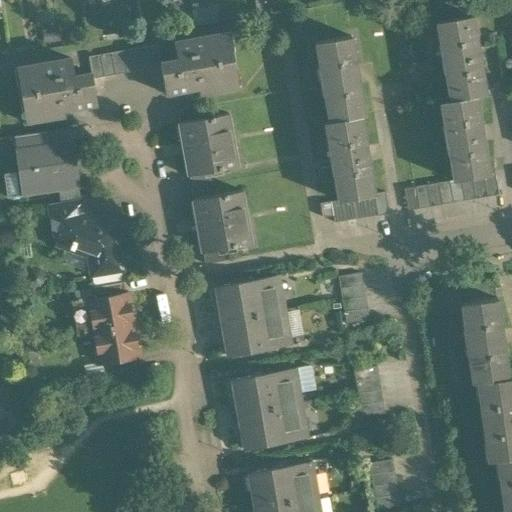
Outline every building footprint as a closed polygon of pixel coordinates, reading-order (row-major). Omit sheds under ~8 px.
[(216,11),(208,12),(210,20),(217,18),(216,11)] [(472,15),(435,21),(440,48),(445,47),(450,74),(445,74),(449,100),(476,96),(486,94),(480,62),(476,63),(474,48),(478,47),(472,15)] [(228,32),(173,42),(176,60),(159,63),(159,67),(164,95),(189,91),(189,88),(197,87),(198,95),(238,88),(228,32)] [(350,36),(313,43),(318,68),(323,67),(327,94),(322,95),(327,121),(360,116),(364,115),(358,83),(354,84),(352,68),(355,67),(350,36)] [(156,46),(122,52),(125,73),(159,67),(159,63),(156,46)] [(122,52),(87,58),(90,73),(91,80),(125,73),(122,52)] [(69,58),(15,68),(24,123),(64,116),(62,108),(71,107),(71,109),(95,105),(91,80),(90,73),(73,76),(69,58)] [(449,100),(439,102),(444,128),(449,127),(454,155),(449,156),(453,181),(472,178),(490,175),(484,143),(480,143),(478,129),(482,128),(476,96),(449,100)] [(198,107),(176,111),(178,123),(200,119),(198,107)] [(178,123),(177,123),(177,124),(181,123),(185,142),(181,143),(183,155),(187,155),(190,175),(186,175),(186,176),(188,176),(210,172),(237,167),(228,114),(200,119),(178,123)] [(327,121),(324,122),(328,148),(333,147),(338,173),(333,174),(337,201),(373,195),(368,163),(364,163),(362,148),(365,148),(360,116),(327,121)] [(45,132),(14,137),(15,148),(47,144),(45,132)] [(47,144),(15,148),(22,196),(77,189),(71,141),(47,144)] [(210,172),(188,176),(190,188),(212,184),(210,172)] [(21,193),(18,173),(7,175),(10,195),(21,193)] [(490,175),(472,178),(475,200),(498,196),(494,174),(490,175)] [(453,181),(438,184),(441,206),(475,200),(472,178),(453,181)] [(212,184),(190,188),(192,200),(214,196),(212,184)] [(438,184),(404,189),(407,212),(441,206),(438,184)] [(192,200),(191,200),(191,201),(195,200),(199,220),(195,221),(197,232),(201,231),(204,252),(200,252),(200,253),(202,253),(224,249),(251,244),(241,191),(214,196),(192,200)] [(385,193),(373,195),(377,216),(388,214),(385,193)] [(337,201),(331,202),(334,224),(377,216),(373,195),(337,201)] [(81,200),(48,205),(50,218),(63,223),(64,223),(67,216),(83,214),(81,200)] [(330,202),(320,204),(322,218),(333,216),(330,202)] [(102,220),(83,214),(67,216),(64,223),(63,223),(55,245),(71,251),(73,247),(86,252),(90,276),(122,271),(117,244),(113,245),(112,237),(117,222),(103,217),(102,220)] [(224,249),(202,253),(204,265),(226,261),(224,249)] [(360,273),(337,277),(341,301),(364,297),(360,273)] [(275,277),(216,287),(222,321),(281,311),(275,277)] [(122,283),(88,289),(89,299),(90,301),(124,294),(122,283)] [(90,301),(87,301),(93,332),(131,325),(126,294),(124,294),(90,301)] [(364,297),(341,301),(345,324),(368,320),(364,297)] [(89,299),(70,302),(76,336),(93,333),(93,332),(87,301),(90,301),(89,299)] [(495,299),(460,304),(471,382),(475,382),(506,378),(495,299)] [(281,311),(222,321),(229,356),(287,346),(281,311)] [(131,325),(93,332),(93,333),(98,363),(101,363),(132,357),(137,357),(131,325)] [(132,357),(101,363),(103,375),(134,369),(133,362),(132,357)] [(376,367),(352,371),(356,394),(380,390),(376,367)] [(292,369),(233,380),(239,414),(298,404),(292,369)] [(511,376),(506,378),(475,382),(486,461),(495,460),(511,457),(511,376)] [(380,390),(356,394),(360,418),(384,414),(380,390)] [(298,404),(239,414),(245,449),(304,438),(298,404)] [(511,511),(511,457),(495,460),(502,511),(511,511)] [(392,460),(368,464),(372,487),(395,483),(392,460)] [(308,462),(249,473),(255,507),(314,497),(308,462)] [(395,483),(372,487),(376,511),(399,507),(395,483)] [(316,511),(314,497),(255,507),(255,511),(316,511)]
